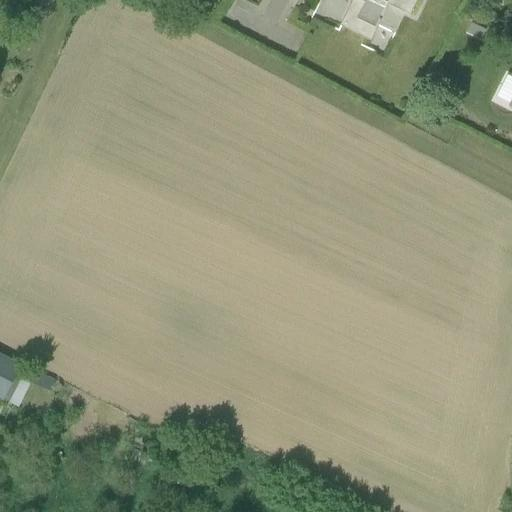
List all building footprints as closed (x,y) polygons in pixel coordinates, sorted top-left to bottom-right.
[(351,0),(339,25),(371,41),(388,4),(410,15),(417,0),(351,0)] [(485,29),(471,22),(465,33),(480,40),(485,29)] [(0,353),(0,397),(4,400),(22,365),(0,353)] [(26,373),(12,398),(20,403),(34,378),(26,373)] [(52,385),(56,391),(62,388),(57,381),(52,385)]
